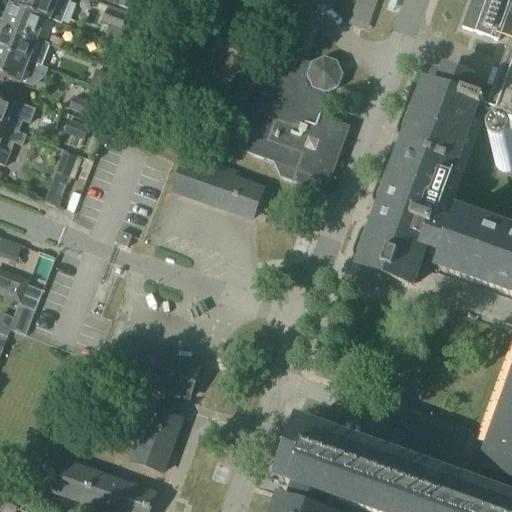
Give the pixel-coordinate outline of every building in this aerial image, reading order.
[(11,6),(10,7),(60,26),(69,0),(15,0),(18,1),(15,8),(11,6)] [(356,0),(348,27),(367,33),(378,0),(356,0)] [(511,2),(511,0),(473,0),(462,31),(498,44),(511,2)] [(47,22),(10,7),(2,29),(39,43),(47,22)] [(108,13),(106,12),(101,24),(122,32),(128,16),(109,9),(108,13)] [(39,43),(2,29),(0,34),(0,52),(49,71),(42,68),(49,49),(50,48),(48,47),(39,43)] [(48,47),(50,48),(49,49),(60,53),(64,43),(51,38),(48,47)] [(511,38),(488,105),(483,118),(489,114),(511,122),(511,38)] [(0,52),(0,77),(22,86),(33,90),(45,80),(49,71),(0,52)] [(241,154),(274,166),(281,180),(304,189),(305,186),(307,187),(317,183),(317,181),(330,186),(350,130),(318,118),(326,96),(338,91),(343,78),(337,65),(324,60),(310,66),(277,54),(241,154)] [(425,86),(359,269),(412,288),(426,250),(444,257),(453,231),(434,224),(476,109),(480,111),(477,119),(482,121),(483,118),(488,105),(466,97),(472,82),(445,73),(438,91),(425,86)] [(0,99),(0,128),(7,131),(15,134),(19,135),(22,125),(30,128),(36,112),(0,99)] [(93,105),(73,99),(69,112),(89,119),(93,105)] [(64,136),(85,143),(90,131),(68,123),(64,136)] [(15,134),(7,131),(0,128),(0,168),(5,170),(14,147),(23,150),(27,139),(19,135),(15,134)] [(495,161),(494,163),(494,165),(495,166),(495,168),(496,170),(498,171),(499,173),(501,174),(503,174),(505,175),(507,175),(508,174),(510,174),(511,173),(511,172),(511,153),(511,154),(510,153),(508,152),(506,152),(504,152),(502,152),(500,153),(499,154),(497,155),(496,157),(495,159),(495,161)] [(65,156),(57,176),(48,201),(59,206),(76,160),(65,156)] [(237,178),(185,160),(173,194),(252,222),(263,193),(235,183),(237,178)] [(280,504),(277,511),(328,511),(332,502),(359,511),(511,511),(511,235),(458,216),(453,231),(444,257),(439,272),(511,298),(511,360),(481,448),(488,450),(485,460),(481,471),(486,473),(479,492),(406,466),(338,441),(299,427),(279,483),(280,504)] [(119,234),(115,247),(128,251),(132,238),(119,234)] [(0,273),(0,296),(9,300),(20,304),(27,284),(17,280),(0,273)] [(15,323),(11,333),(26,339),(36,314),(20,308),(15,323)] [(122,338),(110,373),(189,401),(202,366),(122,338)] [(150,412),(148,417),(132,464),(163,475),(181,423),(150,412)] [(288,449),(280,446),(275,461),(283,464),(288,449)] [(51,461),(41,490),(104,511),(149,511),(155,498),(51,461)]
